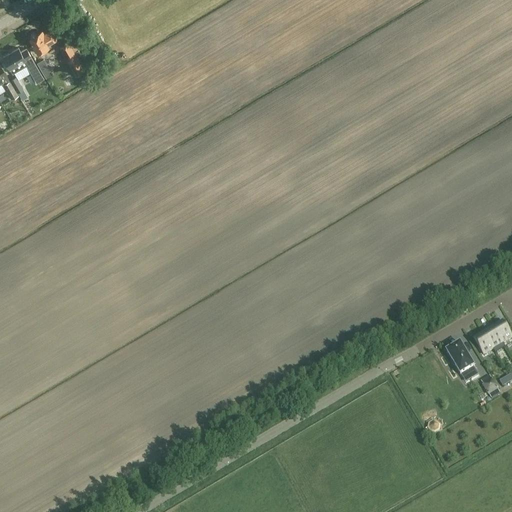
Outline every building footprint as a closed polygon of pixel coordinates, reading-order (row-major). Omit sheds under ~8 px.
[(47,46),(56,40),(51,31),(44,35),(42,32),(36,35),(35,34),(33,34),(31,35),(31,37),(31,38),(30,39),(38,54),(48,48),(47,46)] [(59,47),(68,63),(71,61),(74,68),(79,65),(75,59),(77,58),(68,42),(59,47)] [(36,83),(44,78),(26,49),(21,52),(19,48),(3,57),(12,74),(26,66),(36,83)] [(30,88),(35,85),(28,75),(23,78),(30,88)] [(16,77),(10,81),(17,93),(23,89),(16,77)] [(17,93),(10,81),(2,85),(11,100),(18,95),(17,93)] [(34,95),(38,105),(51,100),(47,90),(34,95)] [(511,338),(511,337),(503,322),(493,328),(505,348),(506,348),(503,344),(511,338)] [(496,354),(505,348),(493,328),(483,333),(496,354)] [(496,354),(483,333),(474,339),(484,355),(493,350),(496,354)] [(461,344),(447,353),(461,376),(475,368),(461,344)] [(437,369),(430,375),(435,382),(442,375),(437,369)] [(511,381),(509,376),(500,382),(503,387),(511,381)] [(495,385),(486,391),(489,396),(498,390),(495,385)]
